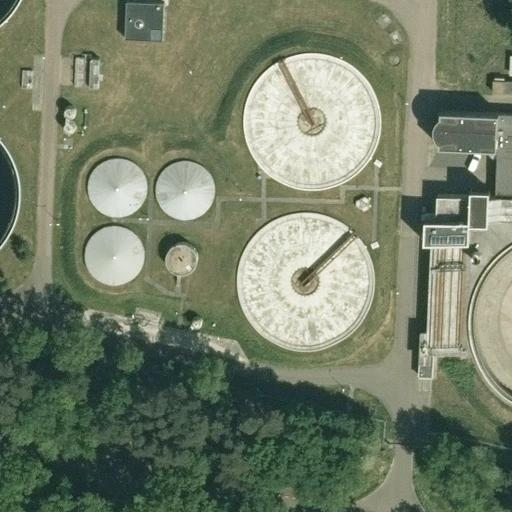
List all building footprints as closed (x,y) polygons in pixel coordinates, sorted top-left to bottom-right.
[(163,40),(164,3),(127,1),(125,39),(163,40)] [(246,40),(246,16),(224,15),(224,40),(246,40)] [(81,87),(105,85),(103,57),(79,59),(81,87)] [(511,81),(493,80),(492,92),(511,93),(511,81)] [(511,113),(441,110),(439,146),(497,149),(495,197),(437,194),(436,214),(425,213),(424,242),(437,242),(433,345),(420,344),(419,376),(433,376),(434,353),(462,355),(462,346),(460,346),(465,244),(470,244),(470,225),(488,226),(489,223),(511,223),(511,113)]
